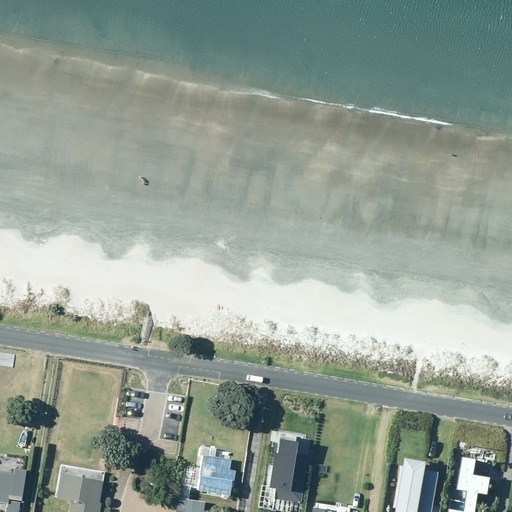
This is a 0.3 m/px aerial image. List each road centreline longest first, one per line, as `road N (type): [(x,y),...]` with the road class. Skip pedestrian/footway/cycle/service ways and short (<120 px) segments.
road 1 (tertiary): [(160,363),(511,417)]
road 2 (tertiary): [(0,336),(160,363)]
road 3 (residential): [(160,363),(149,431),(119,488),(117,511)]
